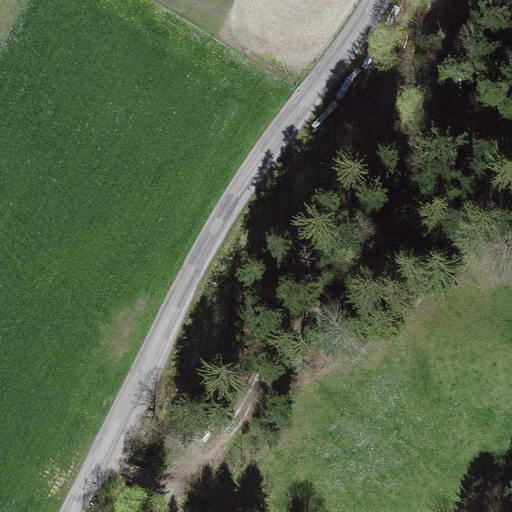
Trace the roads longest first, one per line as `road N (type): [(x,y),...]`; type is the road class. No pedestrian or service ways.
road 1 (unclassified): [(72,511),(221,220),(375,0)]
road 2 (track): [(179,511),(272,354),(293,333),(454,207),(511,195)]
